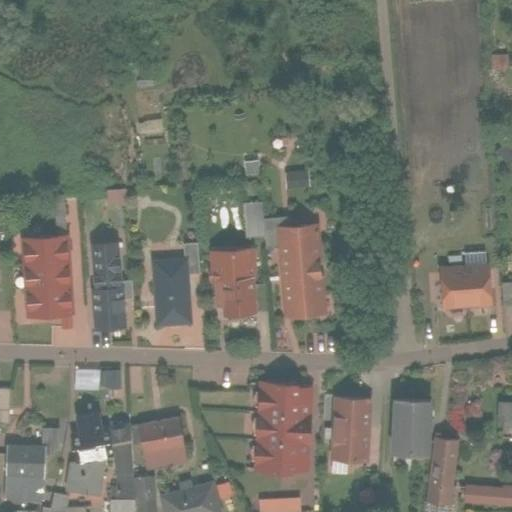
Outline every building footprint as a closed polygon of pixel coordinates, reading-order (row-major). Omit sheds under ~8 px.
[(289,188),(312,187),(312,169),(288,170),(289,188)] [(331,312),(321,223),(280,227),(290,316),(331,312)] [(80,314),(75,236),(28,239),(33,317),(80,314)] [(96,244),(100,291),(127,288),(123,242),(96,244)] [(261,313),(258,250),(215,252),(218,316),(261,313)] [(159,330),(196,328),(191,258),(154,260),(159,330)] [(444,311),(498,307),(495,264),(441,268),(444,311)] [(100,291),(96,291),(99,329),(130,327),(127,288),(100,291)] [(78,388),(103,388),(103,368),(78,368),(78,388)] [(104,369),(104,387),(125,386),(124,369),(104,369)] [(310,476),(313,386),(252,383),(248,474),(310,476)] [(11,420),(12,386),(0,385),(0,396),(2,397),(1,420),(11,420)] [(332,457),(364,460),(370,401),(337,398),(332,457)] [(439,400),(400,399),(399,454),(438,455),(439,400)] [(187,420),(141,426),(146,469),(193,462),(187,420)] [(132,427),(72,431),(77,493),(137,489),(132,427)] [(439,503),(456,505),(460,441),(443,440),(439,503)] [(45,447),(6,446),(6,501),(45,502),(45,447)] [(226,511),(219,481),(165,494),(169,511),(226,511)] [(476,506),(511,506),(511,485),(476,485),(476,506)] [(304,495),(262,497),(262,511),(274,511),(304,511),(304,495)]
